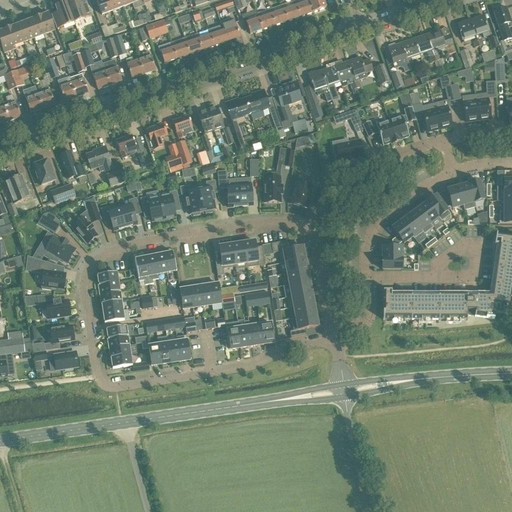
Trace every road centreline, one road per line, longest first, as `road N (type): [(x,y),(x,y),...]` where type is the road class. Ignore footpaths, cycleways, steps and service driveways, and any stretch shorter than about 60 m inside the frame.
road 1 (residential): [(332,330),(315,243),(303,228),(252,223),(172,236),(90,264),(84,288),(97,376),(116,388),(247,366),(335,340)]
road 2 (unclassified): [(0,159),(359,33)]
road 3 (secondary): [(0,441),(343,391)]
road 4 (secondary): [(343,391),(511,373)]
road 5 (residential): [(430,276),(483,275),(490,236),(464,236),(430,258)]
road 6 (residential): [(364,275),(379,218),(451,173)]
